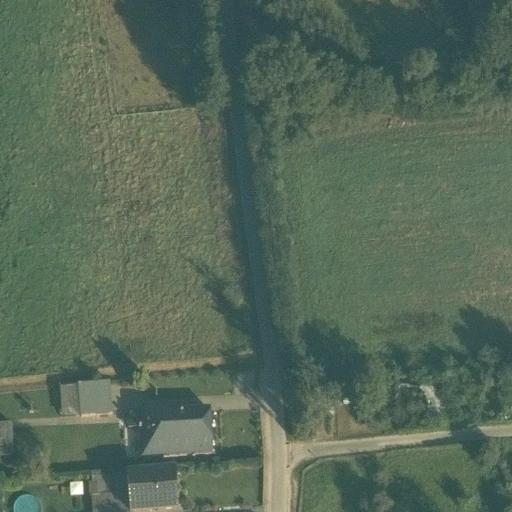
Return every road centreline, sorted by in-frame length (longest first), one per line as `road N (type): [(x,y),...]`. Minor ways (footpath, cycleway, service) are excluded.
road 1 (residential): [(233,0),(284,454),(279,511)]
road 2 (track): [(511,432),(284,454)]
